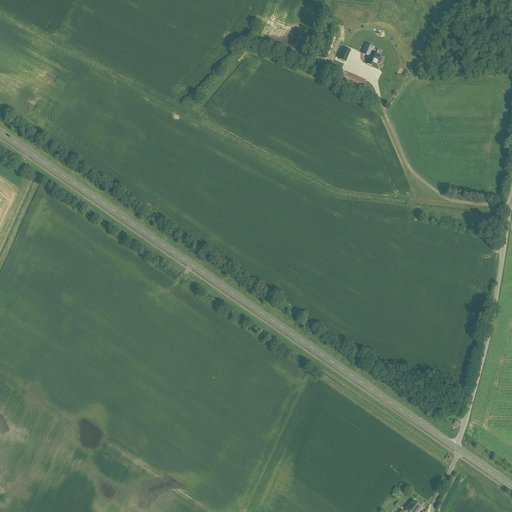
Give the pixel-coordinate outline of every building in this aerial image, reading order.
[(368,57),(370,53),(372,54),(375,49),(365,45),(362,54),(368,57)] [(343,48),(338,59),(345,62),(350,51),(343,48)] [(380,57),(372,54),(370,53),(368,57),(367,60),(368,60),(367,64),(375,68),(380,57)] [(405,70),(399,67),(396,74),(402,76),(405,70)] [(365,85),(341,75),(339,79),(340,79),(339,81),(362,91),(365,85)] [(412,501),(403,511),(402,511),(418,511),(421,508),(412,501)]
